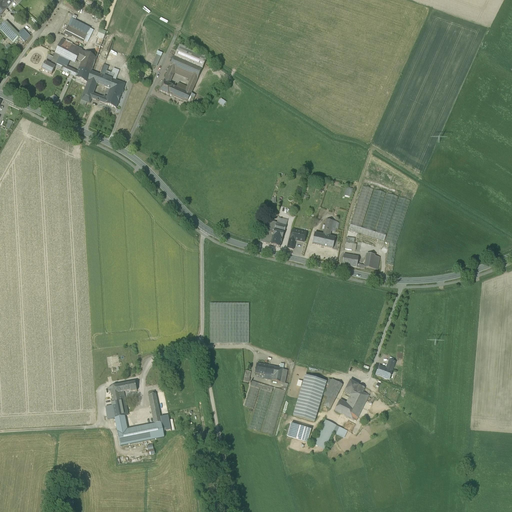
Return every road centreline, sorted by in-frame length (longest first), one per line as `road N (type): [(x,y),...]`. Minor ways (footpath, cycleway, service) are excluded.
road 1 (tertiary): [(201,229),(401,281),(511,255)]
road 2 (unclassified): [(237,511),(201,347),(201,229)]
road 3 (tertiary): [(0,93),(124,150),(201,229)]
road 4 (track): [(191,0),(124,150)]
road 5 (track): [(338,269),(371,147)]
